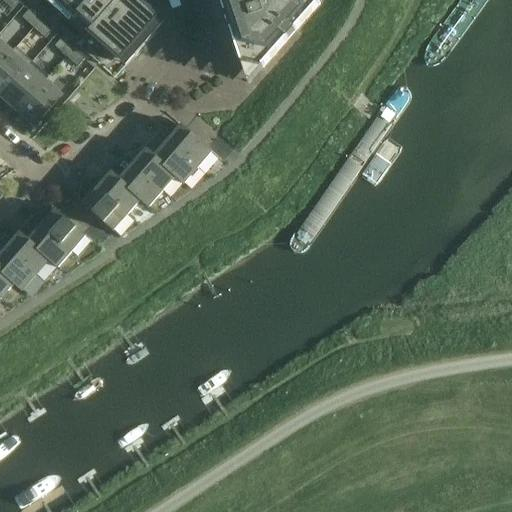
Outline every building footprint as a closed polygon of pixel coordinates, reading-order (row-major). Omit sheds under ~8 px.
[(15,0),(1,0),(13,11),(20,3),(15,0)] [(164,22),(138,0),(51,0),(74,20),(79,14),(92,26),(87,31),(126,66),(164,22)] [(315,6),(320,0),(217,0),(224,21),(237,61),(245,85),(262,66),(315,6)] [(34,29),(40,21),(29,11),(22,19),(34,29)] [(40,21),(34,29),(45,39),(52,32),(40,21)] [(66,57),(73,50),(61,40),(54,47),(66,57)] [(0,66),(11,53),(0,43),(0,66)] [(11,53),(0,66),(0,95),(2,97),(3,98),(29,69),(33,64),(32,63),(16,49),(16,48),(11,53)] [(73,50),(66,57),(78,68),(84,60),(73,50)] [(29,69),(3,98),(18,111),(44,82),(29,69)] [(44,82),(18,111),(36,126),(61,97),(44,82)] [(167,130),(159,135),(171,146),(197,169),(212,153),(207,148),(181,126),(173,135),(167,130)] [(184,184),(197,169),(159,135),(151,140),(156,144),(148,153),(184,184)] [(132,153),(124,159),(162,192),(176,177),(148,153),(145,150),(138,158),(132,153)] [(149,208),(162,192),(124,159),(116,164),(120,168),(113,176),(149,208)] [(97,176),(89,182),(127,216),(141,200),(113,176),(110,173),(103,182),(97,176)] [(113,232),(127,216),(89,182),(81,187),(85,191),(77,200),(113,232)] [(41,214),(33,219),(71,253),(85,237),(82,234),(61,215),(58,213),(54,209),(47,217),(46,219),(41,214)] [(58,268),(71,253),(33,219),(25,224),(29,228),(22,237),(50,261),(58,268)] [(6,237),(0,240),(0,244),(36,276),(50,261),(22,237),(18,233),(11,242),(6,237)] [(23,291),(36,276),(0,244),(0,271),(14,284),(23,291)] [(0,298),(1,300),(14,284),(0,271),(0,298)]
